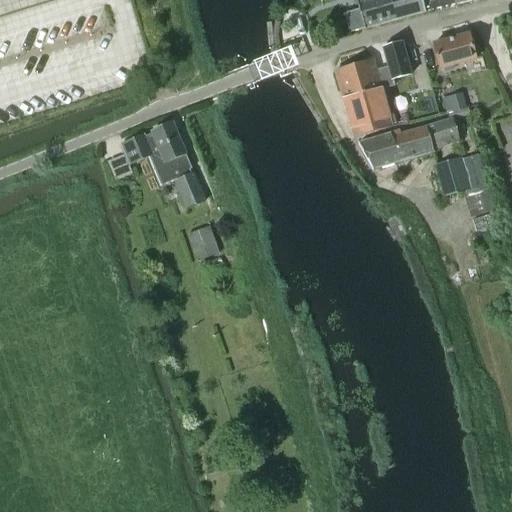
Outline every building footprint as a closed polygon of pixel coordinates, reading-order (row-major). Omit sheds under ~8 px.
[(355,0),(359,10),(344,15),(349,34),(364,30),(396,21),(390,0),(355,0)] [(390,0),(396,21),(424,13),(424,12),(431,11),(428,0),(390,0)] [(428,0),(431,11),(454,5),(452,0),(428,0)] [(440,71),(475,61),(469,35),(433,44),(440,71)] [(383,49),(392,80),(410,75),(402,43),(383,49)] [(353,138),(391,129),(373,62),(335,72),(353,138)] [(462,93),(442,98),(446,114),(464,109),(466,109),(465,106),(462,93)] [(456,141),(450,122),(450,121),(400,134),(400,132),(358,145),(372,170),(434,153),(432,147),(456,141)] [(205,203),(203,197),(193,173),(191,174),(189,170),(191,169),(173,125),(121,146),(129,166),(147,159),(160,189),(175,183),(185,205),(187,210),(205,203)] [(493,213),(477,155),(433,168),(442,199),(463,193),(470,219),(493,213)] [(196,262),(219,254),(210,227),(187,235),(196,262)]
